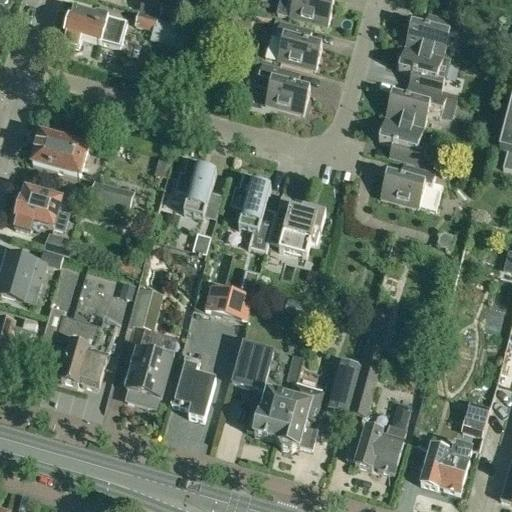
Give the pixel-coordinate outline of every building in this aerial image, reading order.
[(288,21),(327,31),(334,7),(312,1),(312,0),(280,0),(280,3),(292,6),(288,21)] [(157,24),(159,24),(162,13),(142,7),(139,17),(158,22),(157,24)] [(95,20),(75,14),(72,23),(70,22),(66,38),(67,39),(64,49),(78,53),(81,43),(100,48),(101,48),(120,53),(127,28),(108,22),(108,21),(96,18),(95,20)] [(154,35),(157,25),(157,24),(158,22),(139,17),(135,29),(153,34),(154,35)] [(411,28),(404,51),(443,62),(449,40),(456,42),(460,28),(436,22),(433,33),(411,28)] [(154,35),(153,34),(150,46),(188,58),(194,36),(157,25),(154,35)] [(279,27),(276,41),(270,63),(276,65),(315,75),(322,51),(300,45),(303,33),(279,27)] [(212,30),(207,43),(222,48),(226,34),(221,32),(212,30)] [(437,83),(443,62),(404,51),(398,75),(420,81),(416,93),(440,99),(444,85),(437,83)] [(265,108),(303,119),(310,94),(288,89),(291,77),(262,69),(256,90),(269,93),(265,108)] [(440,99),(416,93),(413,104),(391,99),(385,122),(424,133),(427,119),(440,122),(446,101),(440,99)] [(503,173),(511,175),(511,104),(499,154),(507,156),(503,173)] [(424,133),(385,122),(378,146),(400,152),(397,164),(421,170),(427,149),(420,147),(424,133)] [(30,163),(32,168),(32,169),(79,183),(88,153),(40,139),(36,153),(31,156),(30,163)] [(198,172),(199,167),(187,164),(183,179),(181,178),(181,177),(180,176),(175,196),(188,200),(183,218),(203,224),(216,177),(198,172)] [(411,172),(408,184),(387,178),(380,202),(418,213),(419,211),(436,215),(442,190),(433,187),(435,178),(411,172)] [(268,247),(276,217),(265,214),(270,192),(253,187),(254,182),(242,179),(238,194),(235,193),(236,192),(235,191),(229,211),(243,215),(238,233),(252,237),(248,253),(265,258),(269,247),(268,247)] [(94,188),(89,205),(129,216),(135,199),(94,188)] [(56,203),(62,205),(75,209),(77,198),(59,193),(56,203)] [(58,216),(62,205),(56,203),(25,195),(22,205),(21,205),(20,208),(16,210),(14,217),(17,221),(16,223),(18,223),(15,233),(30,238),(33,228),(54,233),(64,235),(69,219),(58,216)] [(277,217),(276,217),(268,247),(269,247),(280,250),(278,255),(306,262),(311,246),(316,247),(319,235),(320,235),(325,216),(302,210),(300,216),(290,213),(287,225),(276,222),(277,217)] [(436,249),(450,252),(453,239),(440,236),(436,249)] [(197,238),(192,256),(206,259),(211,242),(197,238)] [(395,238),(388,266),(402,269),(409,242),(395,238)] [(49,239),(44,255),(63,261),(72,263),(77,247),(49,239)] [(59,274),(63,261),(44,255),(40,268),(59,274)] [(511,255),(508,255),(503,275),(511,277),(511,255)] [(35,264),(7,256),(0,278),(2,278),(0,283),(0,297),(24,305),(35,264)] [(243,285),(256,288),(258,279),(246,275),(243,285)] [(141,300),(133,329),(154,334),(162,305),(164,298),(143,292),(141,300)] [(211,295),(205,314),(246,325),(250,310),(234,306),(236,301),(211,295)] [(325,315),(323,321),(326,328),(331,330),(339,328),(342,321),(340,314),(333,311),(325,315)] [(65,316),(51,312),(41,347),(69,355),(64,370),(55,367),(51,381),(60,384),(60,385),(77,390),(77,389),(96,395),(107,361),(106,361),(108,355),(109,356),(116,331),(103,327),(101,332),(64,321),(65,316)] [(35,343),(33,342),(36,328),(25,324),(21,337),(14,334),(15,333),(0,328),(0,368),(4,369),(5,368),(27,374),(35,343)] [(242,347),(231,388),(262,396),(273,355),(242,347)] [(365,352),(348,419),(366,424),(384,358),(365,352)] [(126,395),(124,403),(134,407),(147,410),(157,413),(159,404),(160,404),(166,384),(171,366),(170,366),(172,357),(158,353),(156,361),(137,356),(126,395)] [(292,359),(285,384),(295,386),(301,361),(292,359)] [(199,366),(185,361),(171,410),(190,416),(188,422),(203,427),(215,385),(195,380),(199,366)] [(359,372),(338,366),(325,413),(346,419),(359,372)] [(276,446),(275,447),(278,448),(281,453),(281,454),(290,456),(296,453),(298,453),(299,452),(312,456),(317,438),(304,434),(306,424),(315,427),(323,397),(294,389),(290,404),(294,405),(287,429),(281,428),(277,446),(276,446)] [(250,420),(246,436),(254,438),(254,440),(276,446),(277,446),(281,428),(287,429),(294,405),(290,404),(267,397),(260,421),(259,420),(258,422),(250,420)] [(461,436),(481,442),(489,413),(469,407),(461,436)] [(350,452),(346,465),(355,468),(354,470),(371,476),(372,474),(394,480),(403,448),(402,447),(405,436),(388,431),(385,442),(381,441),(382,439),(365,434),(359,455),(350,452)] [(421,488),(420,490),(437,495),(438,493),(459,500),(469,467),(468,467),(472,455),(455,450),(452,461),(448,460),(448,458),(446,457),(431,453),(424,474),(421,488)] [(511,473),(508,488),(503,505),(511,507),(511,473)]
